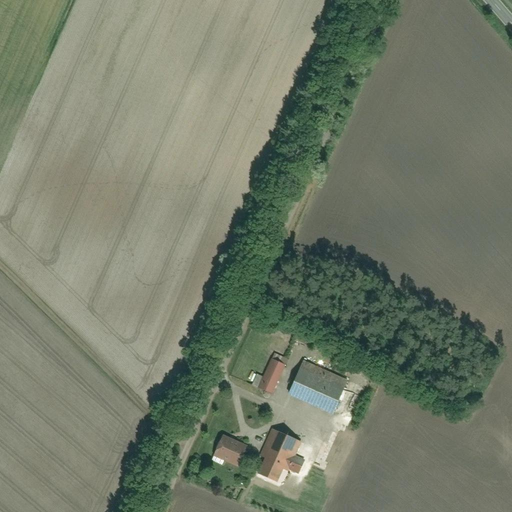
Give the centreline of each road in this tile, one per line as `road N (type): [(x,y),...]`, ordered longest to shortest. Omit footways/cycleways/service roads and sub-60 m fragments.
road 1 (unclassified): [(160,511),(386,0)]
road 2 (unknown): [(215,389),(335,440)]
